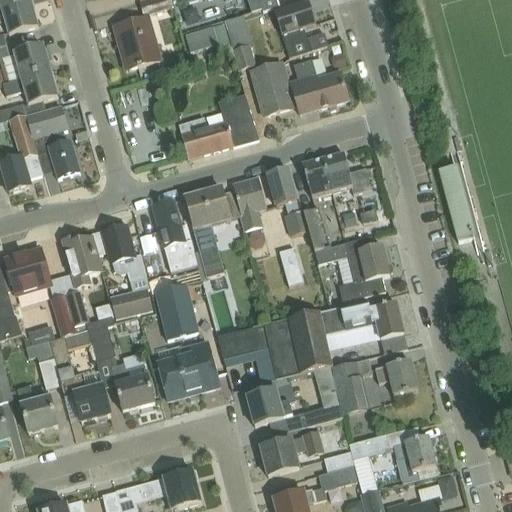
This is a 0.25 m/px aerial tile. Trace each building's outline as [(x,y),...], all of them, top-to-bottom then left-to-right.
[(0,0),(0,13),(31,4),(29,0),(0,0)] [(172,9),(169,0),(153,0),(140,4),(144,17),(172,9)] [(0,13),(0,25),(5,24),(9,38),(38,30),(31,4),(0,13)] [(309,5),(275,16),(290,60),(312,53),(308,41),(301,43),(298,34),(305,31),(316,28),(309,5)] [(196,11),(183,14),(186,27),(199,23),(196,11)] [(129,72),(149,67),(160,64),(148,20),(114,30),(119,48),(122,47),(129,72)] [(254,51),(245,21),(226,27),(239,75),(257,70),(251,51),(254,51)] [(7,49),(0,50),(0,64),(6,85),(22,80),(23,82),(50,74),(43,49),(10,58),(7,49)] [(177,56),(173,65),(174,70),(186,67),(183,54),(177,56)] [(333,59),(331,63),(332,69),(337,71),(344,69),(347,65),(345,59),(341,57),(333,59)] [(298,82),(290,85),(292,92),(297,110),(316,105),(318,113),(328,110),(330,114),(336,112),(335,108),(348,104),(340,77),(317,84),(315,78),(311,62),(293,68),(298,82)] [(252,75),(265,120),(294,111),(281,67),(252,75)] [(50,74),(23,82),(22,80),(6,85),(3,86),(6,99),(26,94),(30,108),(58,100),(50,74)] [(205,122),(199,123),(179,129),(189,163),(259,143),(253,124),(246,97),(219,104),(225,126),(207,131),(205,122)] [(0,126),(9,124),(25,119),(27,119),(24,107),(0,113),(0,126)] [(61,110),(27,119),(25,119),(36,158),(50,155),(58,182),(80,176),(71,146),(67,147),(63,135),(68,134),(61,110)] [(10,162),(1,165),(4,177),(9,196),(31,190),(29,183),(43,179),(36,158),(25,119),(9,124),(19,160),(10,162)] [(88,133),(75,137),(77,145),(90,142),(90,140),(88,133)] [(353,191),(345,157),(323,163),(332,196),(353,191)] [(332,196),(323,163),(303,168),(311,201),(332,196)] [(359,235),(385,230),(382,215),(396,212),(389,176),(393,176),(390,163),(366,168),(371,195),(352,198),(359,235)] [(439,176),(458,245),(480,239),(461,170),(439,176)] [(308,235),(304,222),(299,203),(297,203),(289,173),(268,179),(277,210),(285,208),(288,218),(285,219),(291,240),(308,235)] [(259,181),(233,188),(240,214),(239,214),(245,235),(263,230),(258,214),(267,212),(259,181)] [(222,191),(186,201),(200,253),(195,254),(200,273),(203,282),(225,276),(211,229),(231,223),(222,191)] [(153,211),(159,230),(164,251),(177,247),(181,258),(195,254),(193,247),(187,228),(181,230),(174,205),(153,211)] [(315,255),(330,251),(319,212),(305,216),(315,255)] [(129,275),(131,285),(147,280),(142,257),(135,259),(127,230),(104,237),(112,268),(114,268),(115,274),(121,277),(129,275)] [(354,231),(343,234),(346,244),(356,241),(354,231)] [(263,237),(257,234),(251,236),(248,242),(250,248),(256,251),(262,249),(265,243),(263,237)] [(372,239),(345,246),(346,247),(349,261),(352,272),(351,273),(354,286),(339,290),(343,306),(386,296),(382,281),(390,279),(383,249),(375,251),(372,239)] [(64,245),(77,291),(90,287),(87,279),(101,275),(92,242),(78,246),(77,242),(64,245)] [(342,248),(315,256),(319,269),(346,261),(342,248)] [(289,290),(304,286),(294,251),(279,255),(289,290)] [(47,272),(41,253),(6,264),(16,301),(48,291),(57,289),(56,285),(51,287),(47,272)] [(0,343),(22,337),(17,319),(16,320),(0,267),(0,343)] [(169,281),(172,292),(186,288),(203,284),(203,282),(200,273),(169,281)] [(478,282),(463,286),(467,298),(481,294),(478,282)] [(186,288),(172,292),(155,297),(169,344),(198,335),(186,288)] [(153,314),(148,291),(111,300),(116,322),(153,314)] [(89,334),(89,332),(87,326),(90,325),(80,293),(66,297),(78,337),(89,334)] [(50,302),(61,340),(61,341),(78,337),(66,297),(50,302)] [(377,327),(381,343),(404,337),(397,307),(388,309),(388,308),(383,309),(383,311),(375,313),(372,304),(273,326),(240,334),(218,340),(224,363),(262,353),(263,357),(270,356),(277,383),(333,370),(326,339),(347,334),(348,339),(356,337),(355,332),(377,327)] [(113,319),(90,325),(87,326),(89,332),(89,334),(108,329),(115,328),(113,319)] [(108,329),(89,334),(92,345),(97,364),(116,359),(108,329)] [(111,419),(103,389),(100,374),(84,378),(84,380),(76,382),(68,352),(92,345),(89,334),(78,337),(61,341),(61,340),(49,343),(61,389),(65,403),(75,400),(82,427),(111,419)] [(48,393),(61,389),(49,343),(27,350),(30,361),(39,358),(48,393)] [(182,351),(184,358),(158,366),(168,404),(220,390),(208,344),(182,351)] [(137,352),(138,364),(154,363),(153,350),(137,352)] [(0,407),(12,405),(0,360),(0,407)] [(367,412),(360,380),(373,377),(369,362),(333,370),(344,417),(367,412)] [(410,364),(376,372),(379,388),(391,385),(395,399),(418,394),(410,364)] [(125,369),(112,372),(118,396),(124,416),(155,407),(150,388),(148,380),(145,367),(126,372),(125,369)] [(32,391),(18,395),(29,438),(58,430),(51,402),(36,406),(32,391)] [(279,407),(275,393),(247,400),(255,430),(292,420),(288,405),(279,407)] [(324,412),(299,418),(303,431),(327,424),(343,420),(339,406),(336,393),(327,395),(320,397),(323,409),(324,412)] [(0,445),(10,443),(2,415),(0,416),(0,445)] [(338,446),(355,441),(350,420),(332,425),(338,446)] [(319,436),(261,451),(268,480),(299,472),(295,457),(307,453),(308,458),(324,454),(319,436)] [(386,437),(349,447),(350,454),(353,463),(365,459),(368,458),(369,458),(384,454),(384,452),(390,451),(386,437)] [(436,470),(429,440),(394,449),(398,464),(399,464),(404,486),(420,482),(418,474),(436,470)] [(353,463),(350,454),(324,462),(328,475),(354,468),(353,463)] [(365,459),(353,463),(354,468),(354,469),(358,484),(362,499),(376,495),(377,495),(368,458),(365,459)] [(358,484),(354,469),(318,478),(322,492),(311,495),(311,493),(274,503),(276,511),(307,511),(306,507),(314,505),(314,506),(327,502),(324,494),(358,484)] [(178,511),(202,506),(193,474),(141,489),(145,505),(169,498),(172,511),(178,511)] [(457,499),(452,479),(437,482),(442,502),(457,499)] [(136,511),(131,491),(116,495),(116,496),(120,511),(136,511)] [(365,511),(381,511),(376,495),(362,499),(365,511)] [(120,511),(116,496),(103,499),(106,511),(120,511)] [(403,511),(403,507),(389,511),(388,511),(441,511),(439,502),(404,511),(403,511)] [(362,511),(360,503),(348,506),(345,511),(362,511)]
